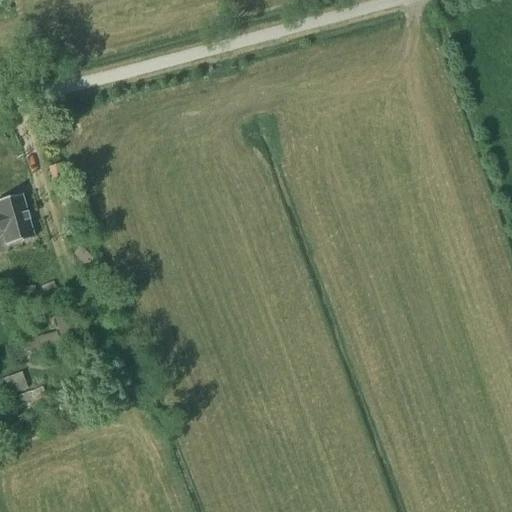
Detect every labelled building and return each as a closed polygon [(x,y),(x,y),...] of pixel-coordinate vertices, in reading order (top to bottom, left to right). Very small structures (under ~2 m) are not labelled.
[(54,187),(65,183),(60,166),(49,170),(54,187)] [(33,241),(21,197),(0,202),(0,237),(3,237),(6,248),(33,241)] [(61,249),(68,273),(87,268),(80,244),(61,249)] [(52,284),(40,289),(42,295),(54,290),(52,284)] [(21,358),(75,343),(71,328),(74,327),(69,314),(52,319),(56,336),(18,347),(21,358)] [(21,375),(3,381),(9,397),(27,391),(21,375)]
